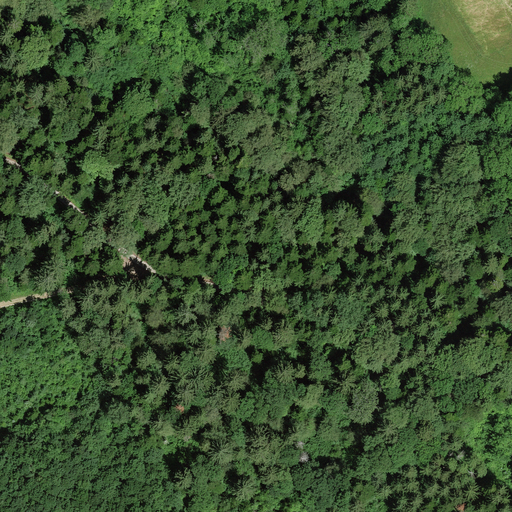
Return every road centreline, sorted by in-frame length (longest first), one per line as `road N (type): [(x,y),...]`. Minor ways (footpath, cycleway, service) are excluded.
road 1 (track): [(511,390),(363,319),(147,268)]
road 2 (track): [(147,268),(0,158)]
road 3 (track): [(147,268),(0,302)]
